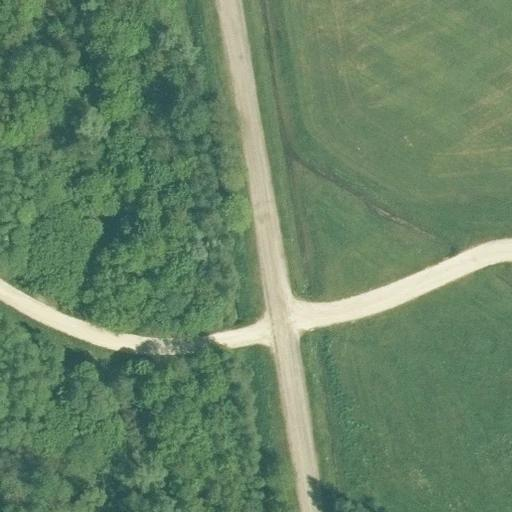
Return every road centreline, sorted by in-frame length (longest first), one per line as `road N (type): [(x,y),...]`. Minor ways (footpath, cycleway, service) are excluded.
road 1 (track): [(511,251),(352,308),(206,345),(98,341),(0,288)]
road 2 (track): [(308,511),(222,0)]
